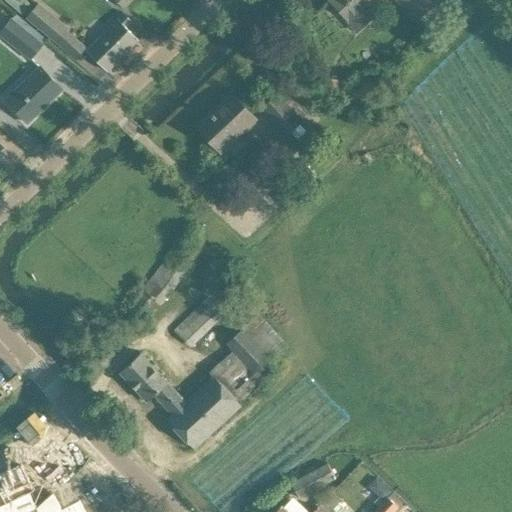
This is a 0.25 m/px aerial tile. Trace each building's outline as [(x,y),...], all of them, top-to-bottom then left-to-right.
[(369,0),(329,0),(348,19),(346,20),(356,31),(370,18),(361,8),(369,0)] [(427,11),(417,0),(396,0),(416,21),(427,11)] [(65,30),(67,28),(38,4),(27,17),(55,42),(65,30)] [(11,17),(0,31),(0,33),(31,59),(42,45),(22,28),(26,23),(15,14),(12,18),(11,17)] [(107,71),(138,39),(117,19),(86,51),(107,71)] [(62,89),(48,75),(41,67),(6,101),(27,123),(62,89)] [(339,80),(334,79),(325,78),(324,86),(323,92),(338,94),(339,80)] [(256,119),(245,108),(232,93),(197,126),(221,152),(256,119)] [(301,122),(276,96),(262,109),(286,135),(301,122)] [(303,184),(314,173),(303,161),(292,172),(303,184)] [(156,294),(182,265),(171,255),(145,284),(156,294)] [(208,297),(175,327),(192,345),(225,314),(208,297)] [(213,377),(186,402),(140,353),(134,358),(120,372),(147,401),(154,394),(172,414),(167,419),(194,448),(208,434),(241,404),(213,377)] [(298,498),(335,477),(327,463),(291,484),(298,498)] [(22,464),(0,474),(0,511),(28,511),(32,510),(34,509),(36,506),(30,492),(35,490),(22,464)] [(36,506),(34,509),(35,511),(85,511),(80,501),(61,510),(53,493),(36,506)] [(373,511),(394,511),(399,508),(387,497),(373,511)]
